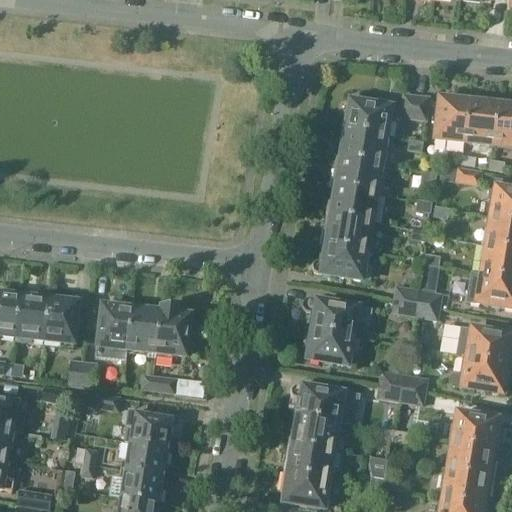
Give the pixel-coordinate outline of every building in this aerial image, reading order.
[(345,114),(342,133),(345,133),(386,140),(389,120),(400,121),(401,112),(391,110),(365,106),(365,103),(363,100),(361,98),(358,97),(354,98),(352,99),(350,102),(348,115),(345,114)] [(401,112),(400,121),(413,122),(416,99),(403,98),(401,112)] [(439,101),(435,142),(465,145),(470,104),(470,101),(451,98),(450,102),(439,101)] [(416,99),(413,122),(426,124),(429,101),(416,99)] [(470,104),(465,145),(494,149),(499,107),(498,107),(499,104),(479,102),(479,105),(470,104)] [(499,107),(494,149),(511,150),(511,105),(508,105),(508,108),(499,107)] [(340,143),(337,161),(340,162),(381,168),(386,140),(345,133),(343,143),(340,143)] [(409,144),(408,154),(422,156),(424,146),(409,144)] [(463,159),(461,168),(475,170),(477,162),(463,159)] [(335,171),(332,190),(335,191),(376,198),(381,168),(340,162),(338,172),(335,171)] [(491,164),(489,174),(504,176),(505,167),(491,164)] [(462,172),(460,185),(479,189),(481,176),(462,172)] [(422,176),(420,185),(434,188),(436,178),(422,176)] [(492,182),(489,203),(493,203),(490,219),(511,223),(511,192),(509,192),(511,186),(492,182)] [(331,200),(327,219),(331,220),(371,227),(376,198),(335,191),(334,200),(331,200)] [(417,205),(415,215),(429,217),(430,207),(417,205)] [(436,210),(434,220),(448,222),(450,213),(436,210)] [(511,223),(490,219),(485,248),(511,252),(511,223)] [(326,229),(323,247),(326,248),(347,251),(367,255),(371,227),(331,220),(329,229),(326,229)] [(412,234),(410,243),(424,245),(425,236),(412,234)] [(313,269),(313,270),(313,271),(313,272),(314,273),(315,274),(316,275),(317,275),(318,276),(362,283),(367,255),(347,251),(326,248),(323,264),(320,264),(319,263),(318,263),(318,264),(317,264),(316,264),(315,265),(314,266),(313,267),(313,268),(313,269)] [(511,252),(485,248),(480,277),(511,282),(511,252)] [(426,259),(424,269),(439,271),(440,261),(426,259)] [(470,291),(468,304),(511,311),(511,282),(480,277),(478,292),(470,291)] [(420,294),(418,306),(440,309),(442,298),(443,290),(421,286),(420,294)] [(396,290),(394,302),(418,306),(420,294),(396,290)] [(0,338),(14,340),(19,295),(4,293),(4,297),(0,296),(0,338)] [(19,295),(14,340),(46,343),(51,302),(37,300),(37,297),(19,295)] [(51,302),(46,343),(60,345),(59,350),(74,351),(79,305),(65,303),(65,300),(51,298),(51,302)] [(394,302),(392,316),(416,320),(418,306),(394,302)] [(303,309),(303,310),(303,311),(303,312),(303,313),(304,313),(304,314),(305,314),(305,315),(306,315),(306,316),(307,316),(308,317),(309,317),(310,317),(308,332),(353,340),(355,326),(369,328),(371,313),(357,311),(311,303),(310,303),(309,303),(308,303),(307,303),(306,304),(305,305),(304,306),(304,307),(303,307),(303,308),(303,309)] [(102,308),(98,349),(127,352),(132,308),(113,306),(113,309),(102,308)] [(418,306),(416,320),(438,324),(440,309),(418,306)] [(132,308),(127,352),(156,356),(160,315),(159,315),(159,314),(150,313),(150,310),(132,308)] [(160,315),(156,356),(185,359),(190,314),(179,313),(179,312),(160,310),(159,314),(159,315),(160,315)] [(511,338),(462,329),(457,359),(466,360),(511,368),(511,362),(511,349),(510,349),(511,340),(511,338)] [(308,332),(305,350),(308,351),(307,362),(347,368),(347,370),(354,371),(356,359),(349,358),(353,340),(308,332)] [(450,380),(450,381),(450,383),(450,384),(451,386),(452,387),(453,388),(455,389),(456,389),(461,390),(470,391),(502,397),(504,385),(508,386),(511,368),(466,360),(464,375),(458,375),(457,375),(455,375),(454,375),(453,376),(451,377),(451,379),(450,380)] [(0,379),(4,380),(4,378),(11,379),(12,369),(5,368),(5,365),(0,364),(0,379)] [(71,364),(68,389),(81,391),(84,365),(71,364)] [(84,365),(81,391),(94,392),(97,367),(84,365)] [(381,376),(379,387),(404,392),(406,380),(381,376)] [(144,379),(142,392),(151,393),(152,380),(144,379)] [(152,380),(151,393),(174,396),(204,400),(206,386),(176,383),(168,382),(153,379),(152,380)] [(406,380),(404,392),(425,396),(427,384),(406,380)] [(379,387),(376,402),(387,403),(385,411),(400,414),(401,408),(404,392),(379,387)] [(290,394),(290,395),(290,396),(291,397),(291,398),(292,399),(293,400),(294,400),(294,401),(295,401),(296,401),(293,419),(296,419),(338,427),(343,397),(296,388),(295,388),(294,388),(294,389),(293,389),(292,390),(291,390),(291,391),(291,392),(290,393),(290,394)] [(43,391),(41,403),(70,409),(72,396),(43,391)] [(404,392),(401,408),(423,411),(425,396),(404,392)] [(96,398),(94,410),(118,414),(120,401),(96,397),(96,398)] [(0,431),(13,434),(17,434),(22,435),(26,406),(0,401),(0,431)] [(457,415),(452,445),(493,452),(496,452),(499,433),(496,433),(498,422),(457,415)] [(126,431),(123,445),(129,446),(166,451),(166,448),(169,448),(171,437),(168,436),(170,423),(128,416),(126,431)] [(291,429),(288,447),(333,455),(338,427),(296,419),(294,429),(291,429)] [(0,461),(8,463),(11,446),(15,447),(17,434),(13,434),(0,431),(0,461)] [(382,433),(380,444),(389,446),(395,447),(397,435),(382,433)] [(397,435),(395,447),(408,449),(409,438),(397,435)] [(29,436),(28,442),(40,445),(42,439),(29,436)] [(452,445),(447,473),(492,481),(495,462),(491,462),(493,452),(452,445)] [(121,464),(120,472),(161,479),(163,466),(166,467),(168,455),(165,455),(166,451),(129,446),(126,465),(121,464)] [(288,447),(285,464),(289,465),(287,475),(328,482),(330,473),(340,474),(343,457),(333,455),(288,447)] [(77,451),(75,464),(83,466),(95,468),(97,455),(85,452),(77,451)] [(0,492),(12,494),(14,482),(5,480),(8,463),(0,461),(0,492)] [(370,462),(369,466),(371,482),(384,484),(387,465),(370,462)] [(83,466),(81,479),(93,481),(95,468),(83,466)] [(113,479),(109,499),(120,501),(157,507),(157,504),(160,504),(162,492),(159,492),(161,479),(120,472),(118,480),(113,479)] [(447,473),(442,502),(483,509),(485,498),(489,499),(492,481),(447,473)] [(283,474),(280,493),(284,494),(282,505),(321,511),(322,511),(328,482),(287,475),(283,474)] [(371,482),(370,490),(383,492),(384,484),(371,482)] [(389,483),(387,493),(402,495),(403,486),(389,483)] [(20,496),(17,509),(35,511),(46,511),(49,500),(20,496)] [(158,511),(158,510),(156,510),(157,507),(120,501),(118,511),(158,511)] [(486,511),(487,509),(483,509),(442,502),(439,511),(486,511)]
